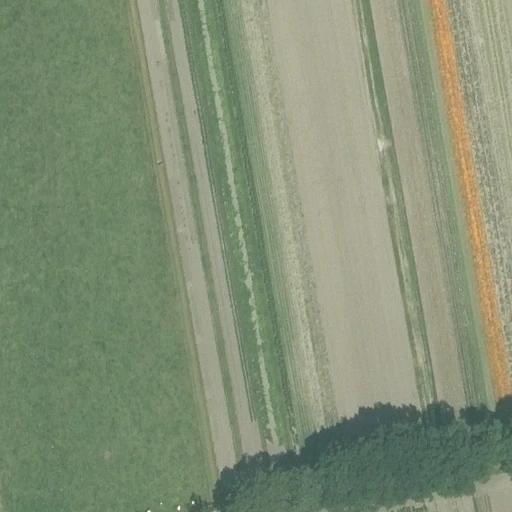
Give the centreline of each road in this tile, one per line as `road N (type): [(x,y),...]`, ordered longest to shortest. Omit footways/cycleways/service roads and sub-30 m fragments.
road 1 (track): [(435,454),(358,0)]
road 2 (track): [(226,511),(388,464),(511,440)]
